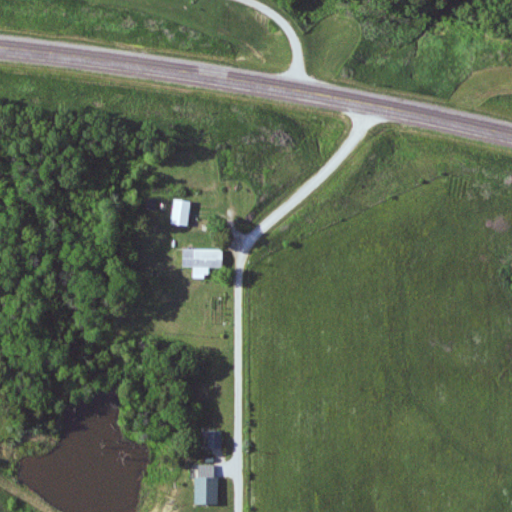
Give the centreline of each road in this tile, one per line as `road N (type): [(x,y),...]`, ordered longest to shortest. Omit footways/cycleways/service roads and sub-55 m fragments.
road 1 (primary): [(511,134),(290,86),(0,47)]
road 2 (residential): [(372,104),(334,160),(241,246),(241,511)]
